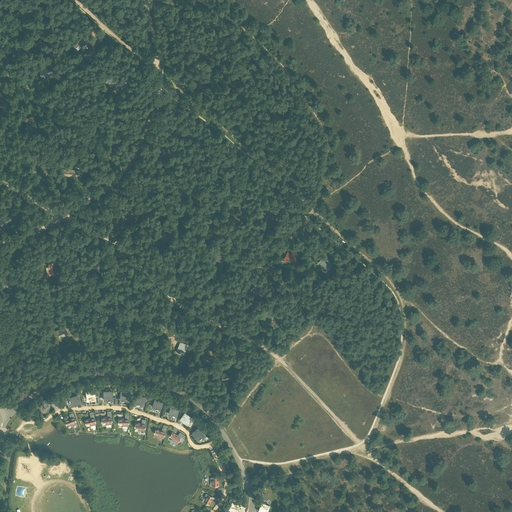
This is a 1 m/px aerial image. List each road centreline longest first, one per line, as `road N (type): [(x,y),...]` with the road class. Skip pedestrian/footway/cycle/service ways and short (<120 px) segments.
road 1 (track): [(58,217),(120,247),(174,303),(272,352),(361,445)]
road 2 (track): [(308,0),(384,109),(420,186),(446,215),(511,257)]
road 3 (track): [(0,251),(98,193),(133,156),(158,87),(144,1)]
road 4 (track): [(73,0),(310,209)]
road 5 (unclassified): [(0,403),(16,405),(99,373),(152,381),(207,413),(251,490)]
road 6 (track): [(310,209),(378,268),(401,302),(401,359),(363,446)]
road 7 (track): [(244,154),(161,334)]
road 8 (track): [(58,217),(99,373)]
road 9 (track): [(123,169),(0,70)]
road 10 (track): [(222,433),(315,313)]
road 11 (track): [(511,430),(363,446)]
